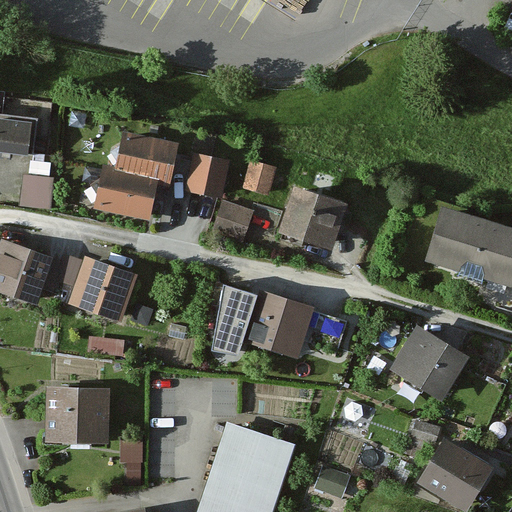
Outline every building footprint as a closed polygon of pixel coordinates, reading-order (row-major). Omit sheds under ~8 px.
[(0,109),(0,150),(32,153),(36,113),(0,109)] [(176,152),(119,142),(114,169),(156,177),(170,180),(173,166),(176,152)] [(225,157),(192,153),(186,192),(219,197),(225,157)] [(242,189),(267,194),(274,162),(249,157),(242,189)] [(101,167),(94,204),(149,214),(153,196),(156,177),(114,169),(101,167)] [(48,177),(28,175),(26,205),(46,207),(48,177)] [(304,177),(285,229),(324,243),(343,192),(304,177)] [(222,199),(213,231),(244,240),(253,209),(222,199)] [(432,264),(511,284),(511,228),(445,212),(432,264)] [(0,261),(0,293),(43,307),(58,260),(6,244),(0,261)] [(75,306),(126,324),(142,277),(91,259),(75,306)] [(254,345),(304,359),(319,310),(264,294),(257,320),(261,322),(254,345)] [(89,328),(90,347),(124,345),(123,326),(89,328)] [(395,372),(448,404),(475,359),(422,327),(395,372)] [(50,443),(113,444),(114,390),(51,390),(50,443)] [(272,511),(295,443),(225,421),(196,511),(272,511)] [(123,453),(143,452),(142,426),(122,427),(123,453)] [(423,487),(466,511),(475,511),(500,472),(450,442),(423,487)] [(140,476),(142,455),(126,454),(124,475),(140,476)] [(343,490),(350,465),(322,457),(315,481),(343,490)]
